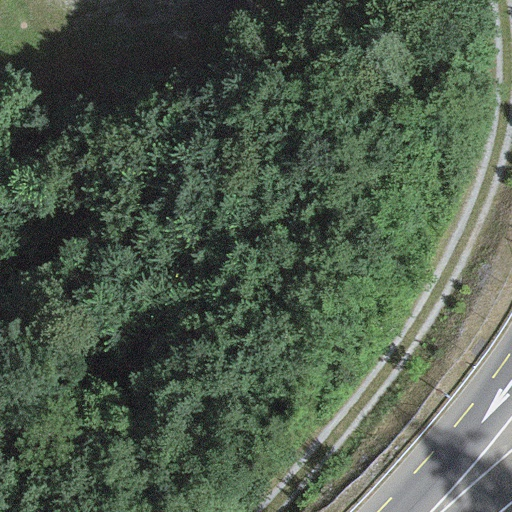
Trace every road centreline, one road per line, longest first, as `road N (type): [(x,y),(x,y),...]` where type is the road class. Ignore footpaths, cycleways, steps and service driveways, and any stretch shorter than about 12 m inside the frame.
road 1 (track): [(502,0),(506,92),(487,182),(438,284),(270,511)]
road 2 (primary): [(511,371),(389,511)]
